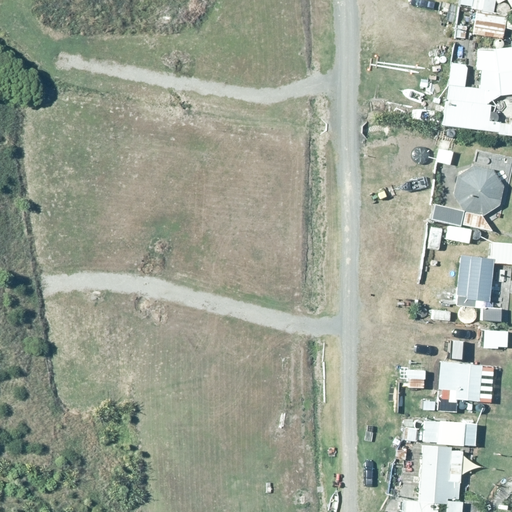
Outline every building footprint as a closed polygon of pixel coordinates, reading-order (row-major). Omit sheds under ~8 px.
[(493,0),(492,0),(460,0),(460,4),(492,9),(493,0)] [(511,0),(492,0),(493,0),(494,4),(503,0),(507,0),(511,10),(511,9),(511,0)] [(506,15),(474,12),(471,35),(503,39),(506,15)] [(511,48),(454,40),(442,125),(511,135),(511,48)] [(455,142),(439,140),(436,163),(451,166),(455,142)] [(462,208),(464,209),(462,222),(479,225),(481,213),(484,213),(491,210),(496,204),(500,198),(502,190),(501,183),(498,176),(492,170),(486,167),(478,165),(471,166),(464,169),(458,174),(455,181),(453,188),(454,196),(457,203),(462,208)] [(470,226),(454,223),(451,241),(468,243),(470,226)] [(511,243),(492,241),(490,261),(511,264),(511,243)] [(487,302),(490,261),(457,259),(455,300),(487,302)] [(502,310),(480,309),(479,321),(502,322),(502,310)] [(493,364),(435,362),(434,390),(454,391),(454,396),(436,396),(435,412),(458,413),(458,401),(492,402),(493,364)] [(441,420),(421,419),(420,441),(440,442),(441,420)] [(421,445),(418,499),(418,502),(440,504),(439,511),(457,511),(458,500),(462,448),(421,445)]
